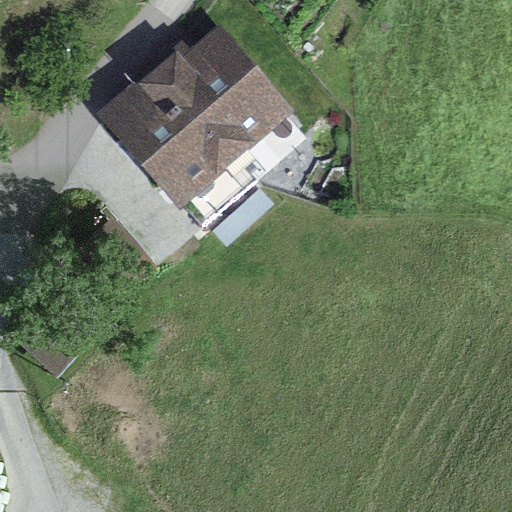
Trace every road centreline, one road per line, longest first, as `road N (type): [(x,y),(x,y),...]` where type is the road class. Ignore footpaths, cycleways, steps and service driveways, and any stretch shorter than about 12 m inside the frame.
road 1 (unclassified): [(173,0),(76,118),(34,201),(0,188)]
road 2 (track): [(0,395),(44,511)]
